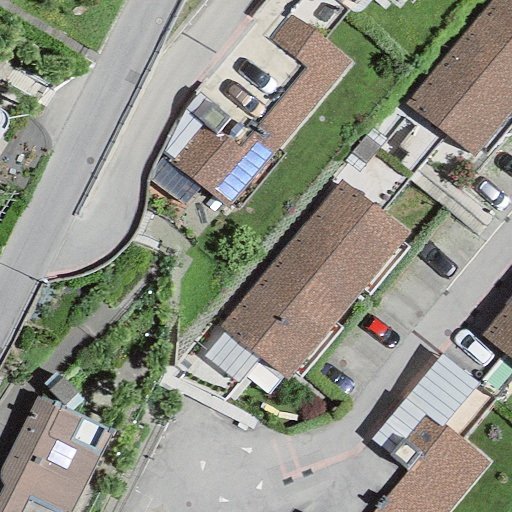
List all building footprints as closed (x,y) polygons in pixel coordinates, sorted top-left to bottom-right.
[(511,0),(491,0),(404,103),(472,157),(511,108),(511,0)] [(199,186),(228,209),(350,63),(290,15),(269,40),(302,69),(239,146),(219,132),(229,120),(199,90),(181,115),(157,153),(162,158),(199,186)] [(183,205),(199,186),(162,158),(156,165),(148,179),(183,205)] [(341,179),(218,325),(227,332),(258,357),(286,380),(405,233),(341,179)] [(511,296),(481,336),(511,361),(511,296)] [(237,384),(258,357),(227,332),(204,357),(237,384)] [(442,426),(477,384),(440,355),(370,439),(388,455),(424,415),(440,428),(442,426)] [(0,480),(3,485),(0,489),(0,511),(69,511),(111,431),(35,397),(3,461),(0,465),(0,480)] [(447,511),(488,463),(442,426),(440,428),(424,415),(388,455),(406,471),(372,511),(447,511)]
